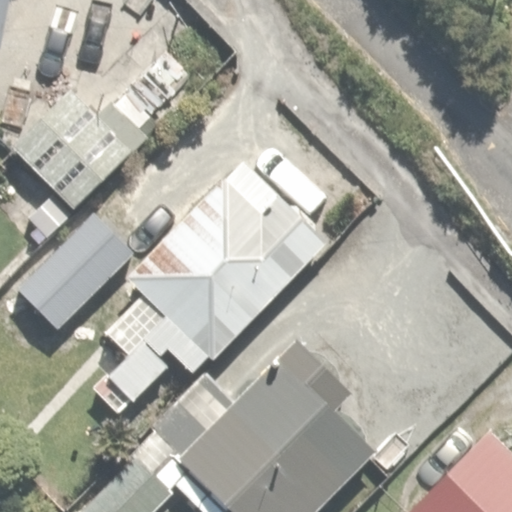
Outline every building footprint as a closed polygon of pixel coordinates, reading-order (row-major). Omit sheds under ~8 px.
[(0,0),(0,36),(8,38),(13,0),(0,0)] [(150,129),(124,105),(75,57),(5,130),(9,134),(80,202),(150,129)] [(240,148),(121,262),(140,281),(98,321),(124,348),(92,378),(122,408),(183,350),(198,366),(329,242),(240,148)] [(230,499),(244,511),(294,511),(386,414),(298,332),(237,397),(205,366),(84,496),(100,511),(137,511),(180,467),(222,507),(230,499)] [(511,511),(511,439),(495,421),(401,508),(405,511),(511,511)]
